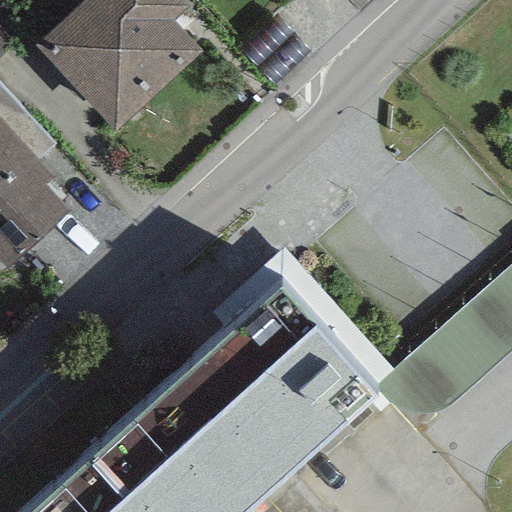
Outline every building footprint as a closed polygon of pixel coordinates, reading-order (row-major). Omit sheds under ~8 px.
[(71,0),(35,33),(114,118),(201,38),(172,7),(179,0),(71,0)] [(0,6),(0,64),(29,37),(0,6)] [(0,108),(0,252),(6,260),(72,200),(48,174),(54,168),(0,108)] [(296,256),(11,511),(257,511),(236,488),(385,356),(296,256)] [(439,406),(447,402),(453,397),(511,344),(511,261),(411,350),(377,380),(387,392),(390,397),(395,402),(401,405),(410,408),(418,410),(430,408),(439,406)]
